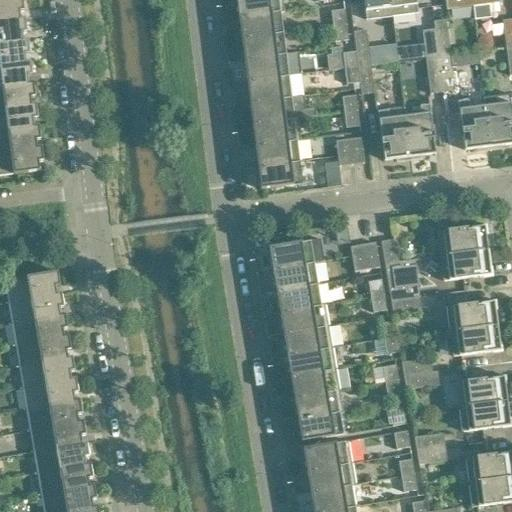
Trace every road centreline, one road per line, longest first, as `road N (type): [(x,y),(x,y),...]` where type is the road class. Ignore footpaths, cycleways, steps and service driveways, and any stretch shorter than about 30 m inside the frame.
road 1 (residential): [(145,511),(91,189)]
road 2 (residential): [(272,511),(228,223)]
road 3 (residential): [(228,223),(511,187)]
road 4 (residential): [(228,223),(196,0)]
road 5 (residential): [(91,189),(68,0)]
